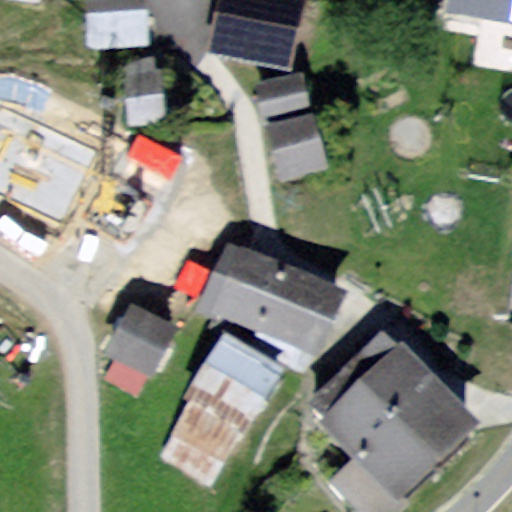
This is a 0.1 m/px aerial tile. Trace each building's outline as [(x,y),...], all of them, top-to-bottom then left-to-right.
[(175,4),(113,0),(107,0),(104,51),(171,56),(175,4)] [(338,0),(337,0),(239,0),(227,54),(320,76),(338,0)] [(511,0),(458,0),(457,10),(511,18),(511,0)] [(344,113),(292,121),(302,181),(353,173),(344,113)] [(377,301),(243,243),(213,312),(347,370),(377,301)] [(212,335),(154,301),(112,372),(148,392),(162,368),(185,381),(212,335)] [(306,379),(243,340),(173,452),(235,491),(306,379)] [(510,419),(426,340),(354,415),(438,495),(510,419)]
